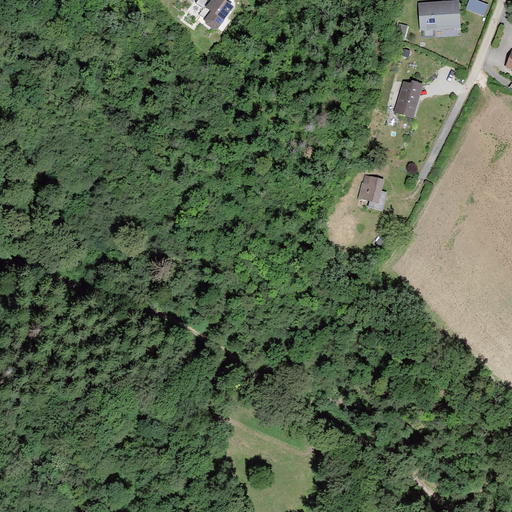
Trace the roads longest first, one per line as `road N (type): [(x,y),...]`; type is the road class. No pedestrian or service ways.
road 1 (track): [(451,511),(380,453),(201,336),(0,258)]
road 2 (residential): [(504,0),(423,178)]
